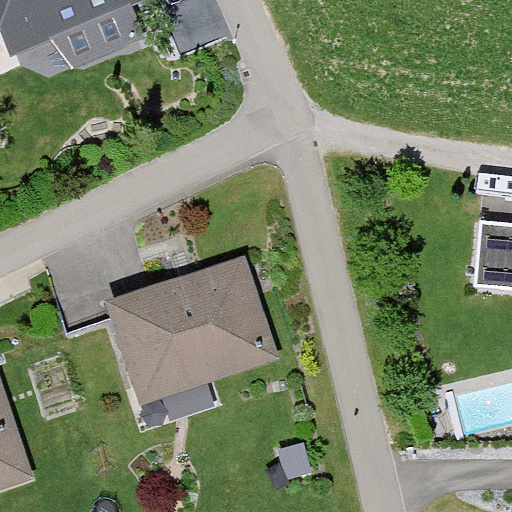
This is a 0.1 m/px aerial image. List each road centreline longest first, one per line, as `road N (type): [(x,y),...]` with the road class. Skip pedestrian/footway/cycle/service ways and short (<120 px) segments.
road 1 (residential): [(291,115),(390,511)]
road 2 (residential): [(291,115),(0,253)]
road 3 (residential): [(243,0),(291,115)]
